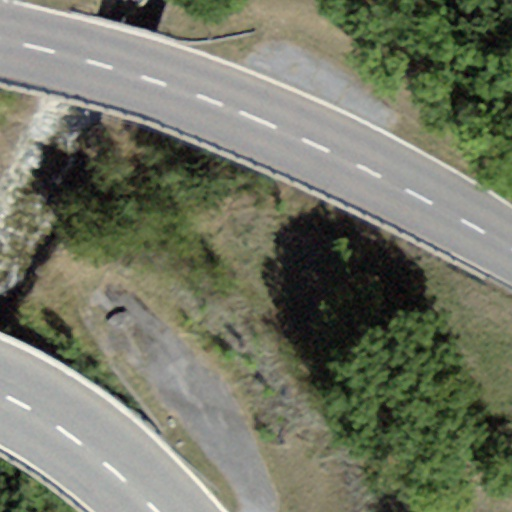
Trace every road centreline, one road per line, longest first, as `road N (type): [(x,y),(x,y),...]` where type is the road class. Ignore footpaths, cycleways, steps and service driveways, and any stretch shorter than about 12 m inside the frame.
road 1 (secondary): [(0,37),(247,113),(511,247)]
road 2 (secondary): [(159,511),(75,438),(0,392)]
